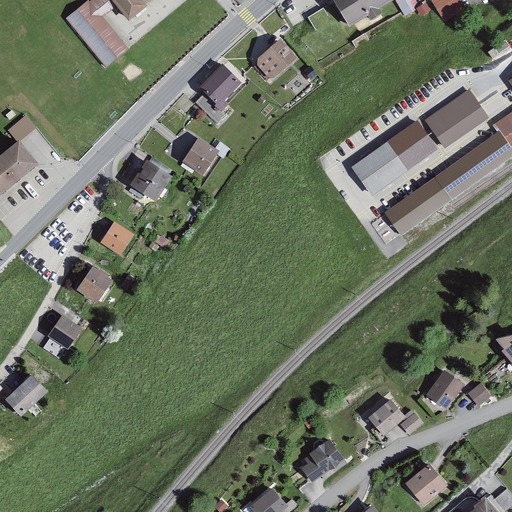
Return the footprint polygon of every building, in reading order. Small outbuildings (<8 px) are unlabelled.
[(93,1),(66,24),(106,71),(132,49),(106,18),(120,6),(114,0),(98,0),(95,3),(93,1)] [(114,0),(120,6),(132,20),(151,3),(149,1),(150,0),(114,0)] [(331,0),(331,1),(347,28),(395,0),(331,0)] [(414,0),(400,0),(397,2),(406,17),(420,9),(414,0)] [(458,0),(434,0),(429,4),(443,25),(465,10),(458,0)] [(428,5),(420,9),(424,17),(432,13),(428,5)] [(333,20),(324,7),(307,18),(315,31),(333,20)] [(280,40),(252,64),(268,83),(297,59),(280,40)] [(226,65),(202,90),(221,109),(246,84),(226,65)] [(468,91),(426,119),(445,147),(487,119),(468,91)] [(511,113),(495,126),(501,134),(508,144),(511,148),(511,149),(511,113)] [(26,115),(8,130),(19,142),(37,127),(26,115)] [(418,121),(387,142),(408,171),(438,149),(418,121)] [(501,134),(436,179),(444,190),(447,194),(452,201),(511,159),(511,149),(511,148),(508,144),(501,134)] [(19,142),(0,158),(0,198),(38,167),(19,142)] [(387,142),(352,167),(372,198),(408,171),(387,142)] [(197,143),(183,161),(202,176),(216,157),(197,143)] [(150,163),(134,186),(159,203),(178,176),(162,166),(159,170),(150,163)] [(436,179),(387,214),(401,234),(403,237),(452,201),(447,194),(444,190),(436,179)] [(118,224),(103,244),(120,257),(136,236),(118,224)] [(94,271),(80,290),(98,302),(111,283),(94,271)] [(126,292),(135,281),(128,276),(120,287),(126,292)] [(65,319),(51,337),(70,351),(83,333),(65,319)] [(502,349),(511,362),(511,332),(496,338),(504,348),(502,349)] [(425,390),(443,404),(461,381),(443,367),(425,390)] [(32,377),(8,401),(24,416),(48,392),(32,377)] [(480,384),(468,394),(478,406),(490,396),(480,384)] [(390,402),(369,420),(384,437),(405,419),(390,402)] [(414,413),(400,425),(409,436),(423,424),(414,413)] [(312,484),(344,461),(329,441),(309,456),(313,461),(301,470),(312,484)] [(430,461),(406,481),(425,502),(448,483),(430,461)] [(273,485),(251,503),(257,511),(277,511),(287,504),(273,485)] [(486,492),(461,511),(505,511),(511,506),(511,493),(506,487),(495,497),(491,493),(489,495),(486,492)] [(221,511),(222,511),(228,506),(222,501),(216,507),(221,511)] [(380,511),(372,502),(360,511),(380,511)]
